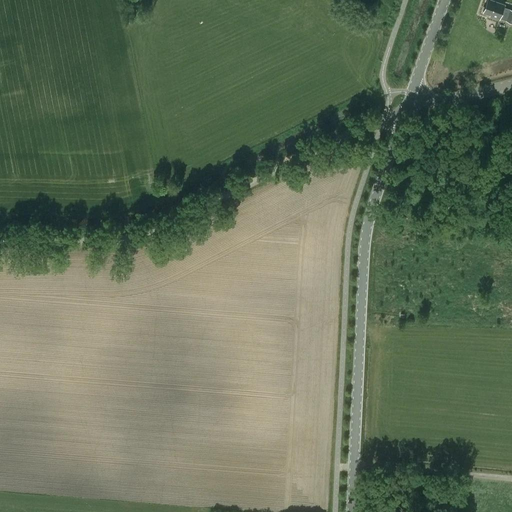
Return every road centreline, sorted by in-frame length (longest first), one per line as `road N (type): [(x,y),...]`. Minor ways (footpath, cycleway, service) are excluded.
road 1 (unclassified): [(0,242),(101,243),(150,232),(404,109)]
road 2 (tertiary): [(351,511),(366,226),(404,109)]
